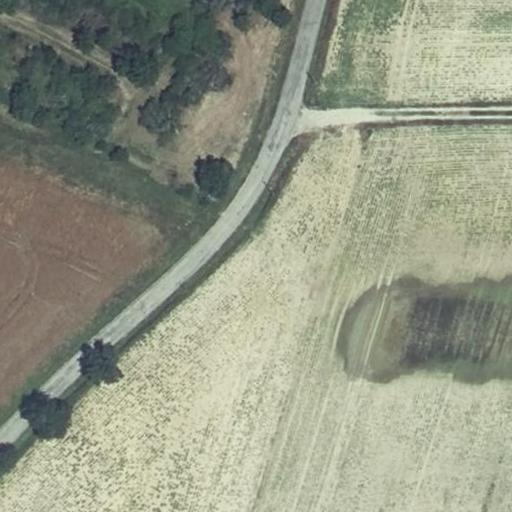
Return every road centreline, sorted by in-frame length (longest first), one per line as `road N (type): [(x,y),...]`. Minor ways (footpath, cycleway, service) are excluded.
road 1 (unclassified): [(0,447),(222,229),(285,118),(315,0)]
road 2 (track): [(285,118),(511,113)]
